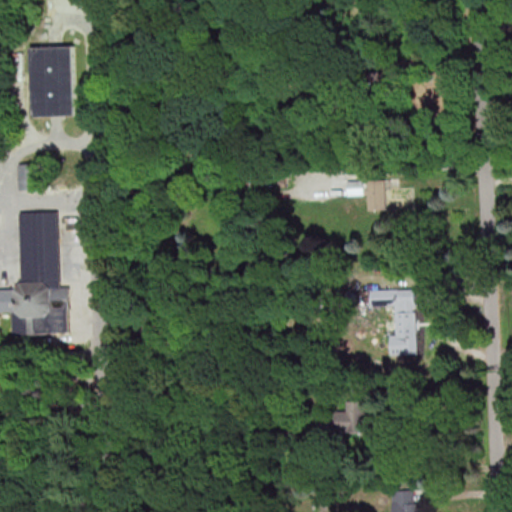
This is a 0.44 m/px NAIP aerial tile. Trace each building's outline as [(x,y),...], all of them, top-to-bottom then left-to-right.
[(75,47),(77,115),(34,116),(32,48),(75,47)] [(41,165),(43,190),(22,191),(21,166),(41,165)] [(348,195),(368,194),(369,210),(386,210),(386,179),(348,180),(348,195)] [(60,213),(63,288),(71,288),(73,332),(14,334),(14,312),(0,312),(0,290),(18,290),(26,283),(24,214),(60,213)] [(417,354),(415,288),(370,289),(371,305),(396,305),(396,334),(391,334),(391,354),(417,354)] [(320,411),(320,432),(368,432),(368,400),(347,400),(347,411),(320,411)] [(414,489),(393,489),(393,511),(421,511),(421,501),(414,501),(414,489)]
